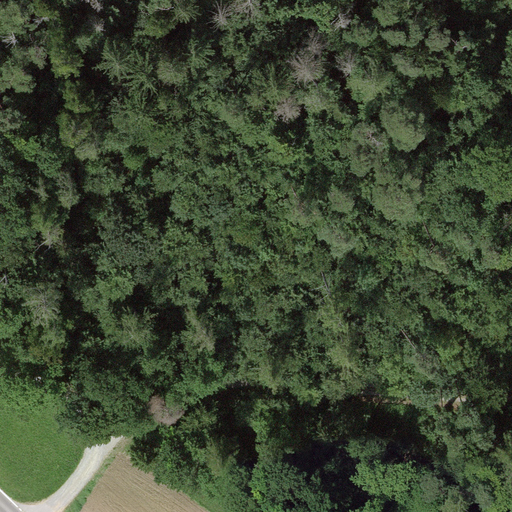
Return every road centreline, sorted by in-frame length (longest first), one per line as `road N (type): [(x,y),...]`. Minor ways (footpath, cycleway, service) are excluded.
road 1 (track): [(511,392),(475,398),(224,384),(176,397),(102,434)]
road 2 (track): [(0,375),(71,394),(91,408),(102,434),(99,453),(51,511)]
